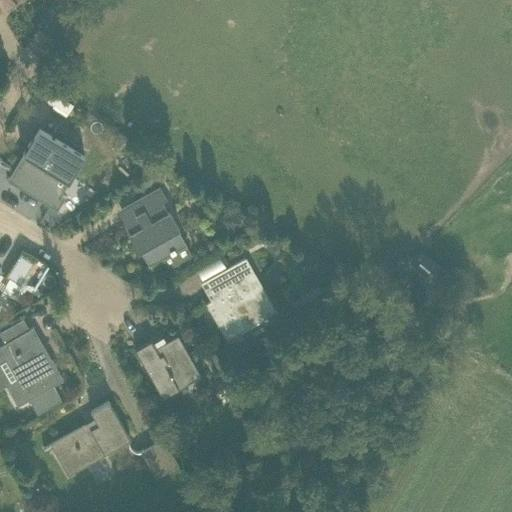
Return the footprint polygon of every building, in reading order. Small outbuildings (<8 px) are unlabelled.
[(0,0),(0,9),(16,0),(0,0)] [(47,202),(66,172),(71,175),(84,154),(39,127),(28,145),(31,147),(12,178),(9,177),(8,178),(47,202)] [(141,250),(149,264),(186,243),(177,229),(180,228),(169,210),(167,211),(161,200),(166,196),(159,184),(135,198),(142,210),(124,220),(130,232),(129,232),(139,251),(141,250)] [(449,273),(424,254),(413,268),(438,287),(449,273)] [(226,338),(243,329),(268,315),(277,310),(246,256),(237,261),(201,281),(208,294),(212,292),(215,298),(206,303),(226,338)] [(203,276),(226,265),(222,257),(199,268),(203,276)] [(7,319),(0,322),(0,328),(1,330),(11,324),(7,319)] [(31,396),(38,409),(36,410),(37,412),(60,398),(52,384),(62,378),(52,360),(49,361),(31,329),(34,328),(33,326),(0,344),(0,360),(11,380),(5,383),(17,403),(31,396)] [(201,376),(188,352),(178,334),(165,342),(166,344),(157,350),(151,339),(135,348),(162,397),(201,376)] [(85,424),(51,442),(69,473),(105,453),(104,452),(130,438),(109,400),(91,410),(96,420),(86,426),(85,424)] [(156,476),(178,463),(163,437),(140,450),(156,476)]
